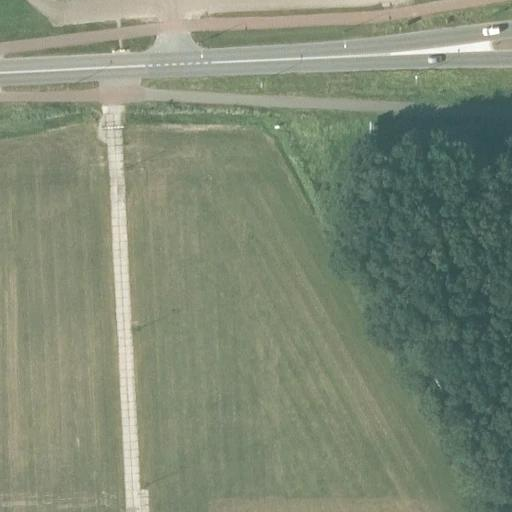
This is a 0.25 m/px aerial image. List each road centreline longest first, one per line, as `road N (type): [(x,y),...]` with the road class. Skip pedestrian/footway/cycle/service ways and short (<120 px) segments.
road 1 (track): [(133,511),(112,127)]
road 2 (secondary): [(174,64),(384,54)]
road 3 (secondary): [(511,29),(399,43),(384,54)]
road 4 (secondary): [(384,54),(401,61),(511,59)]
